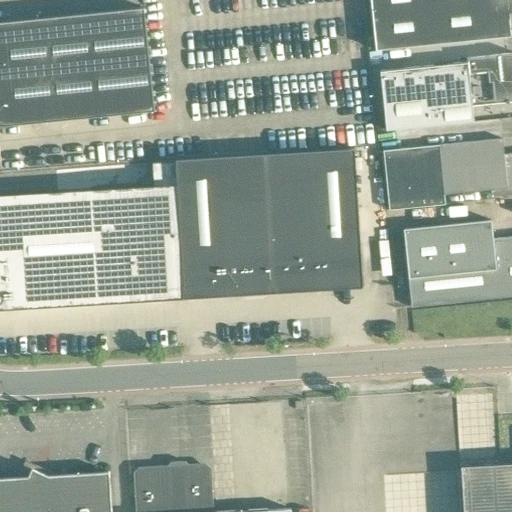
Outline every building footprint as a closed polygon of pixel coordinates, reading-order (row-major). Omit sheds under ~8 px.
[(370,0),(372,10),(474,0),(370,0)] [(376,49),(491,38),(511,36),(509,12),(511,11),(511,0),(474,0),(372,10),(376,49)] [(0,123),(154,108),(143,5),(0,20),(0,123)] [(511,52),(467,57),(467,61),(380,70),(386,130),(474,121),(469,74),(485,73),(488,103),(506,101),(506,102),(506,103),(507,103),(508,103),(509,102),(509,101),(511,100),(511,52)] [(444,204),(443,194),(511,187),(511,152),(504,154),(502,138),(383,150),(389,210),(444,204)] [(153,185),(0,194),(0,309),(187,297),(187,293),(359,283),(359,287),(363,287),(363,286),(354,147),(175,159),(175,160),(152,162),(153,185)] [(511,296),(511,236),(493,238),(491,219),(403,228),(411,307),(511,296)] [(511,511),(511,462),(500,463),(461,466),(463,511),(511,511)] [(140,469),(136,473),(138,511),(290,511),(291,508),(223,511),(210,511),(208,469),(204,465),(140,469)] [(111,511),(109,471),(47,475),(32,468),(28,476),(0,477),(0,511),(111,511)]
